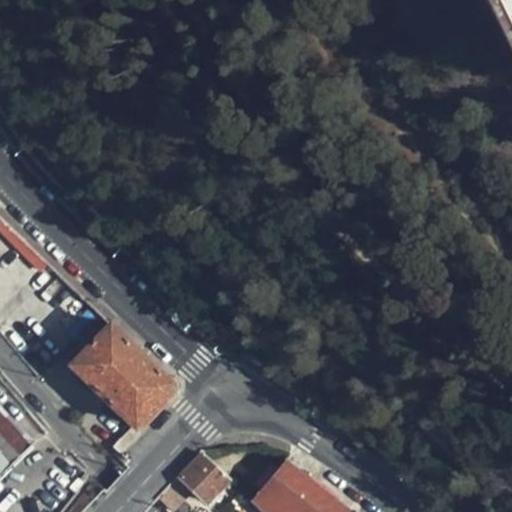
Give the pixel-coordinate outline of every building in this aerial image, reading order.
[(0,231),(44,274),(49,270),(0,223),(0,231)] [(71,365),(138,427),(172,392),(172,383),(110,325),(71,365)] [(0,462),(5,468),(30,445),(0,412),(0,462)] [(227,479),(201,456),(179,479),(204,502),(227,479)] [(344,511),(283,463),(250,501),(261,511),(344,511)]
